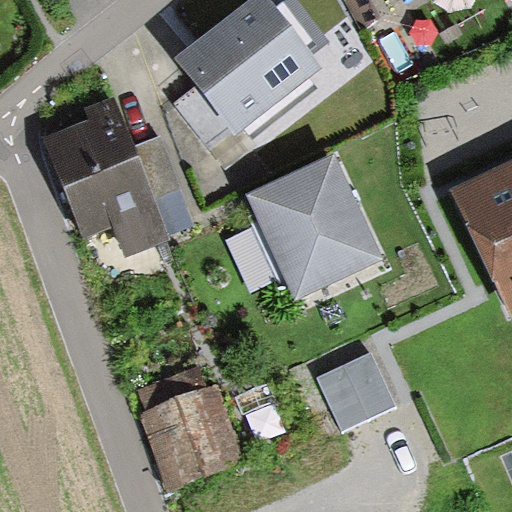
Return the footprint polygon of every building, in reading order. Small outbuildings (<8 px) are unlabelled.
[(273,0),(253,0),(179,58),(199,83),(174,102),(209,148),(234,129),(237,134),(324,67),(313,54),(330,41),(298,0),(288,0),(279,7),(273,0)] [(372,0),(344,0),(360,27),(381,15),(372,0)] [(82,238),(113,227),(125,259),(175,240),(169,233),(192,225),(162,139),(133,150),(116,101),(88,111),(91,119),(46,137),(82,238)] [(334,154),(250,195),(299,301),(385,264),(334,154)] [(511,160),(453,188),(511,314),(511,160)] [(373,353),(319,377),(344,435),(398,411),(373,353)] [(149,412),(139,416),(169,493),(246,463),(216,384),(207,388),(200,368),(141,390),(149,412)]
